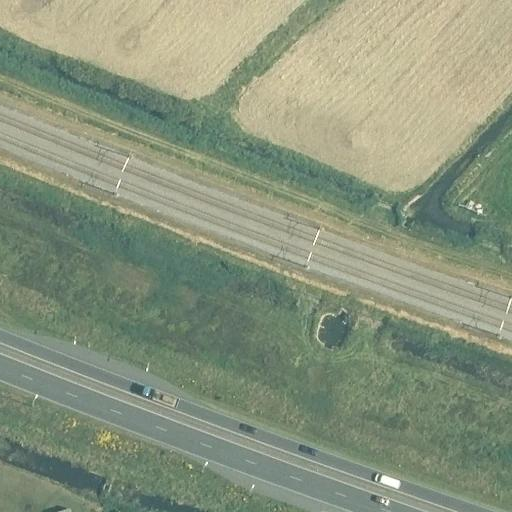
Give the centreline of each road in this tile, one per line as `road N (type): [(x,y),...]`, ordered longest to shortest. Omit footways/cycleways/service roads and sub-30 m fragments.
road 1 (trunk): [(484,511),(0,335)]
road 2 (trunk): [(0,363),(396,511)]
